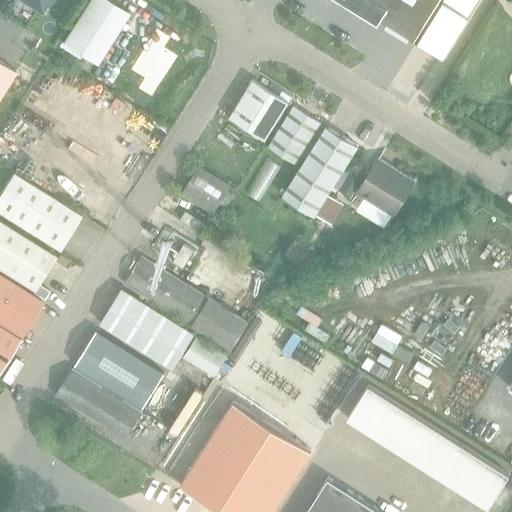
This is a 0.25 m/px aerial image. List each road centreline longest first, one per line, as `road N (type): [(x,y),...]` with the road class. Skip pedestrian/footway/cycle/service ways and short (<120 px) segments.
road 1 (unclassified): [(0,424),(249,17)]
road 2 (unclassified): [(249,17),(511,184)]
